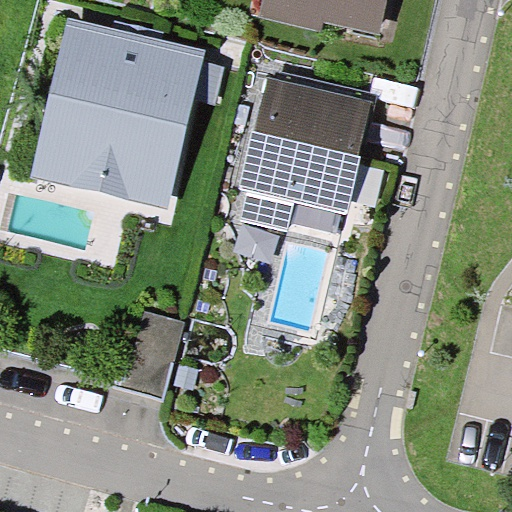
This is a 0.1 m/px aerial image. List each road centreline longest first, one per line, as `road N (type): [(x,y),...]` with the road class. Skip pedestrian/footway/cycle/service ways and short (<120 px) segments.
road 1 (residential): [(474,0),(349,511)]
road 2 (residential): [(0,428),(305,511)]
